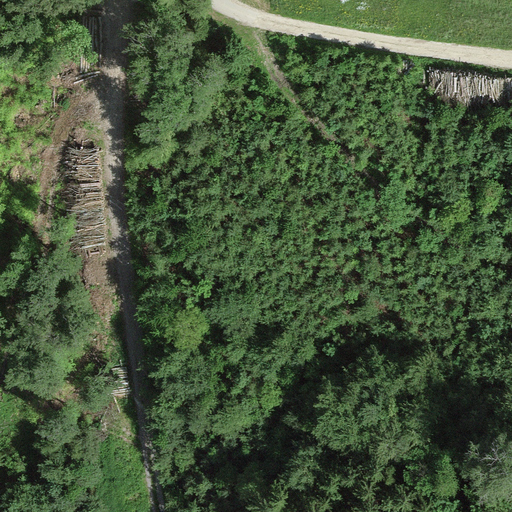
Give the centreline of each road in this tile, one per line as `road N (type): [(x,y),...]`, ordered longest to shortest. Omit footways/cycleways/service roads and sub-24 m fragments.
road 1 (track): [(125,0),(119,114),(146,511)]
road 2 (track): [(511,59),(329,34),(218,0)]
